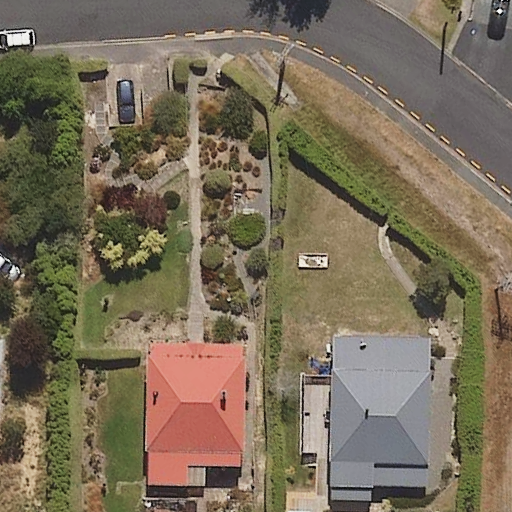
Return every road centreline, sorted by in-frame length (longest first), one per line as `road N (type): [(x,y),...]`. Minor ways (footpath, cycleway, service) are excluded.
road 1 (residential): [(511,160),(333,14),(272,0)]
road 2 (residential): [(251,0),(115,14),(0,6)]
